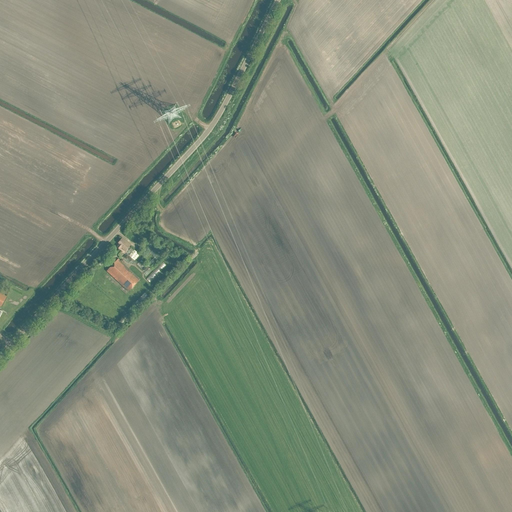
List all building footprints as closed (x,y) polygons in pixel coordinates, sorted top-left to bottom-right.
[(131,245),(122,238),(118,243),(119,244),(116,247),(120,250),(122,248),(126,252),(131,245)] [(139,254),(134,250),(129,256),(135,260),(139,254)] [(129,292),(140,280),(118,259),(107,271),(129,292)] [(152,282),(166,264),(163,261),(148,279),(152,282)] [(149,268),(151,266),(148,263),(143,269),(146,272),(149,268)] [(142,305),(149,297),(145,293),(134,304),(139,309),(142,305)]
